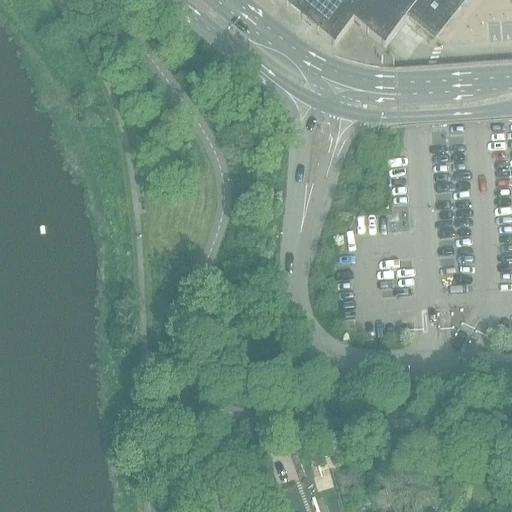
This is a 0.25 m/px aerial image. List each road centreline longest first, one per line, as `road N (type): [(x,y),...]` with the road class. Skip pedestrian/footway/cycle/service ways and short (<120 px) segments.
road 1 (unclassified): [(448,360),(343,356),(297,324),(293,267),(329,106)]
road 2 (secondary): [(329,106),(378,116),(511,109)]
road 3 (secondary): [(183,0),(329,106)]
road 4 (secondary): [(511,74),(376,83),(345,75)]
road 5 (secondary): [(345,75),(294,49),(231,0)]
